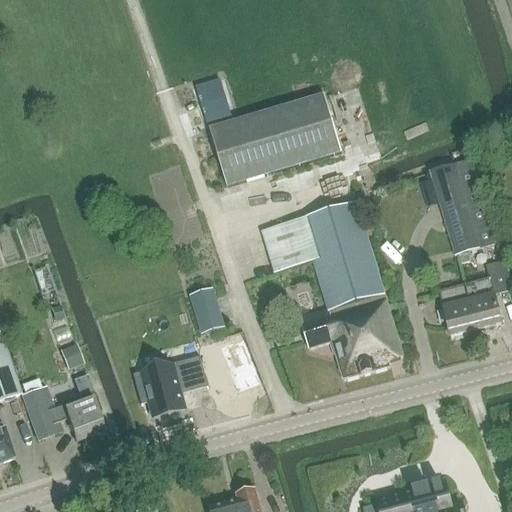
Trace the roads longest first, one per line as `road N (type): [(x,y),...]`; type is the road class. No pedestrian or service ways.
road 1 (tertiary): [(0,510),(233,438),(511,368)]
road 2 (track): [(468,379),(511,509)]
